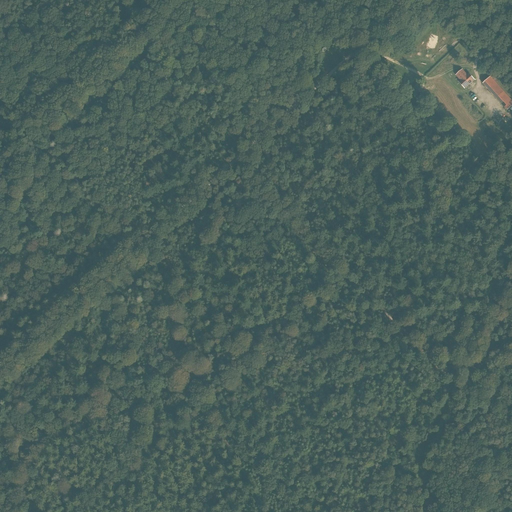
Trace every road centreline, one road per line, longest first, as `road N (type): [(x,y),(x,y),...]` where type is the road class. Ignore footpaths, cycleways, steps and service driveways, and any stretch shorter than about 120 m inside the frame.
road 1 (track): [(0,369),(410,0)]
road 2 (track): [(362,44),(425,78),(474,66)]
